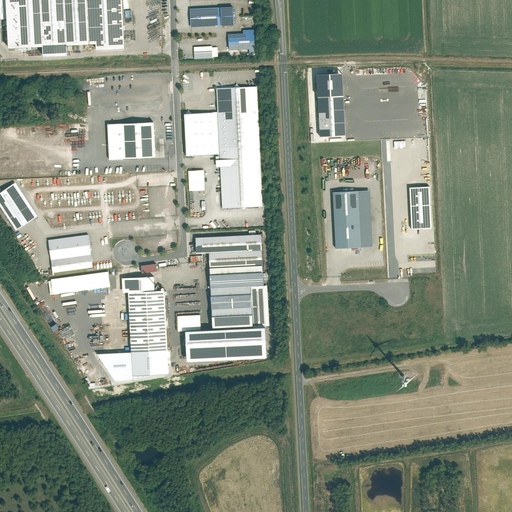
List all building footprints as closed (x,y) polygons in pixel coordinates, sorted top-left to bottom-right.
[(124,47),(121,0),(0,0),(0,18),(7,18),(8,47),(95,43),(95,48),(124,47)] [(190,8),(190,27),(234,25),(234,7),(190,8)] [(243,33),(228,33),(229,50),(248,49),(249,54),(255,53),(254,30),(243,30),(243,33)] [(212,46),(194,47),(194,59),(213,58),(213,57),(218,56),(217,47),(212,47),(212,46)] [(321,74),(322,97),(347,95),(346,73),(321,74)] [(234,87),(216,88),(219,154),(220,160),(216,160),(217,167),(221,167),(222,208),(240,207),(244,210),(246,207),(263,206),(262,201),(265,201),(264,188),(262,189),(257,86),(240,87),(236,84),(234,87)] [(321,97),(323,136),(349,135),(347,95),(322,97),(321,97)] [(212,155),(219,154),(216,112),(211,113),(186,115),(189,157),(212,155)] [(154,122),(122,123),(124,159),(155,157),(154,122)] [(204,170),(188,171),(189,191),(205,191),(204,170)] [(15,182),(0,191),(0,207),(15,230),(37,216),(15,182)] [(430,186),(409,187),(411,229),(432,228),(430,186)] [(333,192),(336,248),(373,247),(370,190),(333,192)] [(88,234),(48,240),(52,273),(92,267),(88,234)] [(261,234),(195,237),(196,254),(209,253),(212,308),(253,307),(253,326),(269,325),(267,286),(271,286),(270,273),(263,273),(261,234)] [(158,263),(142,265),(142,273),(159,271),(158,263)] [(110,272),(59,277),(60,282),(57,282),(59,296),(62,295),(62,296),(71,295),(71,292),(111,287),(110,272)] [(164,366),(163,351),(167,351),(167,350),(169,350),(169,346),(167,346),(165,290),(155,291),(154,277),(122,278),(123,292),(128,292),(129,313),(127,313),(127,320),(130,320),(131,352),(135,352),(136,368),(164,366)] [(253,326),(253,307),(212,308),(213,331),(190,332),(191,361),(270,358),(269,325),(253,326)] [(125,353),(109,353),(111,384),(126,383),(125,353)]
